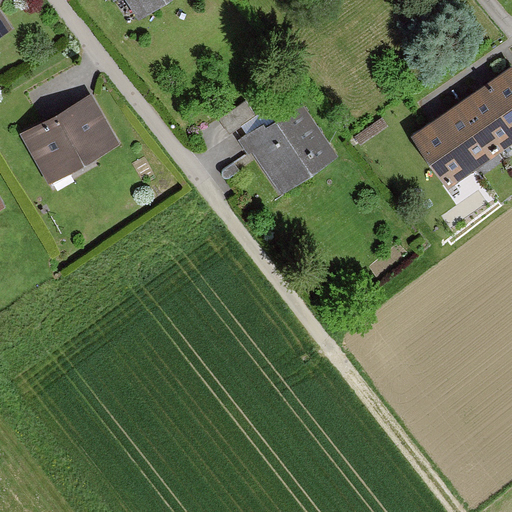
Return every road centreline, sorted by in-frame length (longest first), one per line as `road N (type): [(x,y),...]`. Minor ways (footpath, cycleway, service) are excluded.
road 1 (residential): [(59,0),(320,331)]
road 2 (track): [(461,511),(320,331)]
